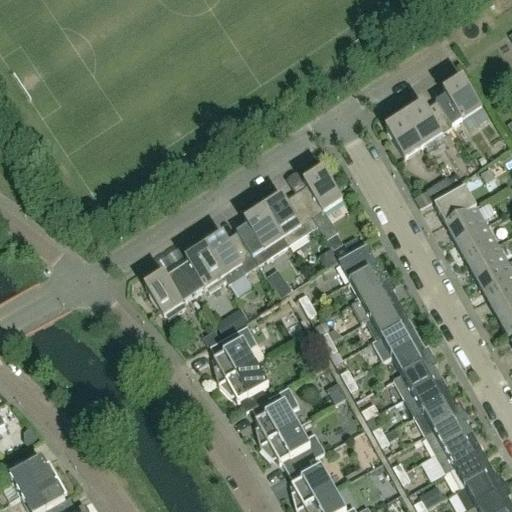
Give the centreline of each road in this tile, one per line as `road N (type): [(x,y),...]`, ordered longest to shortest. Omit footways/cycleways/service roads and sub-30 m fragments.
road 1 (residential): [(511,426),(338,116)]
road 2 (residential): [(83,283),(338,116)]
road 3 (residential): [(262,511),(160,358),(83,283)]
road 4 (residential): [(119,511),(0,372)]
